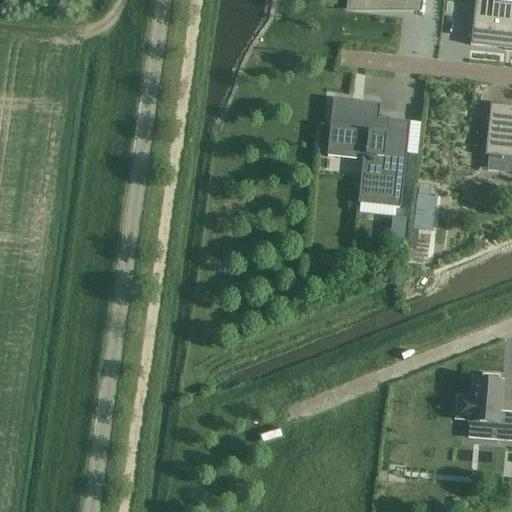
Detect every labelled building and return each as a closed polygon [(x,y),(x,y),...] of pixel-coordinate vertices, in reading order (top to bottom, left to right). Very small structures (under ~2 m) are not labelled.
[(350,0),(350,7),(375,10),(376,1),(405,5),(405,3),(422,5),(422,0),(350,0)] [(511,0),(474,0),(470,46),(511,50),(511,0)] [(400,209),(409,123),(378,120),(380,106),(333,101),(327,153),(362,156),(357,204),(400,209)] [(511,107),(490,105),(484,157),(488,157),(486,171),(511,174),(511,107)] [(418,197),(416,214),(433,216),(435,200),(418,197)] [(392,217),(389,240),(403,242),(405,218),(392,217)] [(457,398),(455,420),(469,422),(467,440),(511,443),(511,434),(511,414),(500,413),(502,382),(498,382),(499,378),(483,376),(482,380),(472,380),(471,400),(457,398)]
